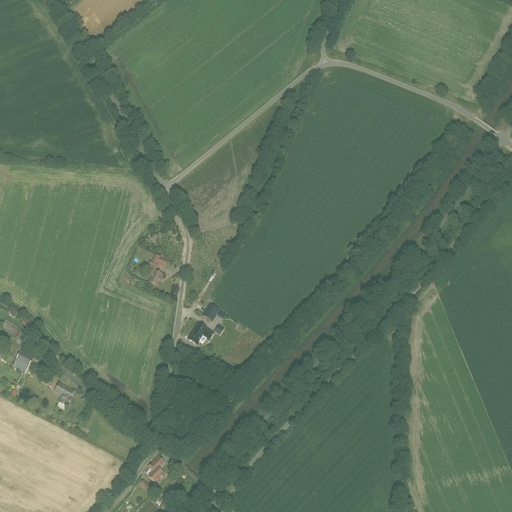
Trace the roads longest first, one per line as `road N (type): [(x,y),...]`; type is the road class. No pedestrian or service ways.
road 1 (unclassified): [(504,140),(449,215),(201,486)]
road 2 (residential): [(212,499),(420,284),(485,200),(511,186)]
road 3 (residential): [(182,322),(252,211),(304,75)]
road 4 (residential): [(55,0),(164,189)]
road 5 (residential): [(104,511),(155,443),(182,322)]
road 6 (unclassified): [(504,140),(469,115),(346,64),(325,63)]
road 7 (unclassified): [(304,75),(164,189)]
road 8 (residential): [(164,189),(188,237),(182,322)]
